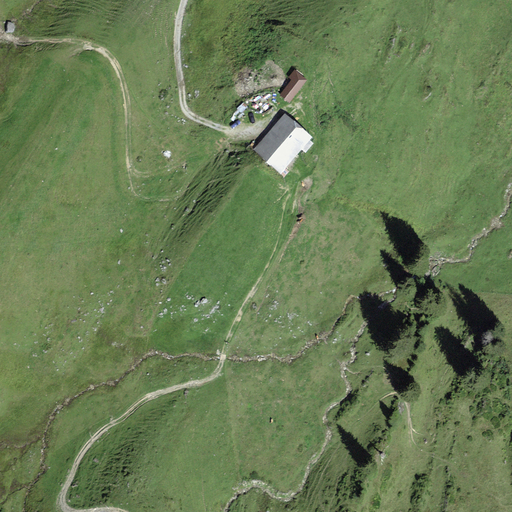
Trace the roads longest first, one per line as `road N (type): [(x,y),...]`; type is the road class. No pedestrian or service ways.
road 1 (track): [(63,511),(61,495),(94,438),(154,395),(218,372),(237,315),(271,260),(292,185),(321,144)]
road 2 (track): [(183,0),(176,32),(184,112),(223,133),(242,133),(276,111),(306,114),(321,144)]
